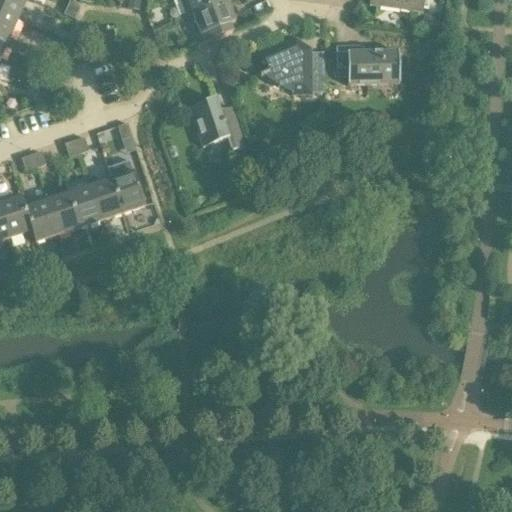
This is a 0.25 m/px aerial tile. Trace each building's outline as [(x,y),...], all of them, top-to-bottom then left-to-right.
[(26,0),(0,0),(0,13),(18,22),(28,1),(26,0)] [(141,0),(128,0),(127,10),(139,12),(141,0)] [(225,0),(179,0),(186,17),(192,15),(226,2),(225,0)] [(371,0),(371,7),(421,14),(422,0),(371,0)] [(71,2),(64,17),(76,22),(80,12),(79,8),(78,7),(71,2)] [(226,2),(192,15),(201,36),(193,39),(196,47),(232,33),(229,26),(235,24),(226,2)] [(0,13),(0,38),(9,43),(18,22),(0,13)] [(0,38),(0,63),(9,43),(0,38)] [(311,95),(324,95),(323,54),(310,54),(310,51),(296,42),(254,58),(261,76),(259,77),(260,80),(266,77),(291,94),(291,97),(311,96),(311,95)] [(336,79),(347,79),(347,88),(399,87),(398,54),(363,55),(363,49),(335,49),(336,79)] [(231,155),(244,151),(231,111),(220,115),(216,102),(190,111),(203,151),(227,143),(231,155)] [(122,143),(132,139),(127,126),(117,129),(122,143)] [(74,143),(79,157),(89,153),(84,140),(74,143)] [(79,157),(74,143),(64,146),(69,160),(79,157)] [(31,157),(35,171),(45,168),(41,154),(31,157)] [(35,171),(31,157),(21,161),(25,174),(35,171)] [(129,163),(108,170),(111,182),(123,216),(145,209),(133,175),(129,163)] [(123,216),(111,182),(90,189),(101,223),(123,216)] [(101,223),(90,189),(67,196),(79,231),(101,223)] [(67,196),(46,203),(57,238),(79,231),(67,196)] [(20,199),(0,205),(0,212),(9,241),(31,234),(24,210),(20,199)] [(57,238),(46,203),(24,210),(31,234),(35,245),(57,238)] [(0,243),(9,241),(0,212),(0,243)]
